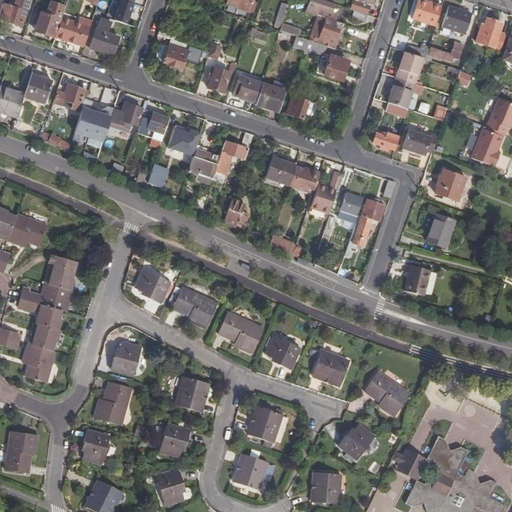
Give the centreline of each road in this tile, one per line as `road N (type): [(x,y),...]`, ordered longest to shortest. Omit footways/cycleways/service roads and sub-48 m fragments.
road 1 (residential): [(142,203),(368,304)]
road 2 (residential): [(130,83),(343,156)]
road 3 (residential): [(343,156),(410,178),(368,304)]
road 4 (residential): [(396,0),(343,156)]
road 5 (residential): [(239,378),(208,482),(215,500),(246,511)]
road 6 (residential): [(0,143),(142,203)]
road 7 (residential): [(239,378),(107,305)]
road 8 (residential): [(368,304),(511,349)]
road 9 (residential): [(130,83),(0,40)]
road 10 (residential): [(58,411),(79,398),(107,305)]
